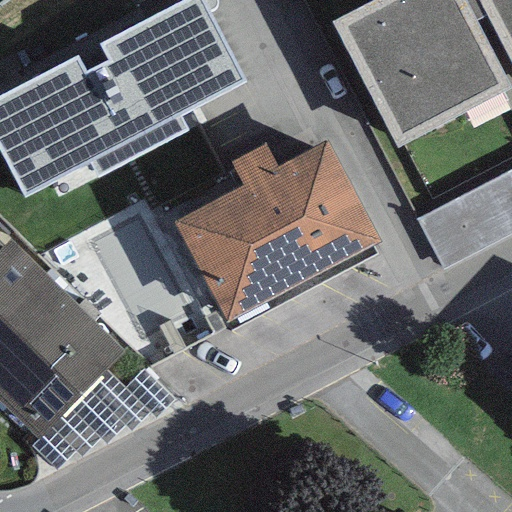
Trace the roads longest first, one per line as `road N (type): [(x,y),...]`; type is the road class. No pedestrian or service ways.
road 1 (residential): [(7,511),(511,264)]
road 2 (unknown): [(259,0),(444,298)]
